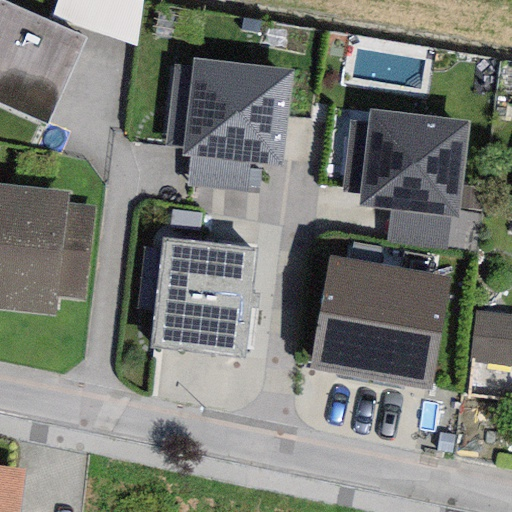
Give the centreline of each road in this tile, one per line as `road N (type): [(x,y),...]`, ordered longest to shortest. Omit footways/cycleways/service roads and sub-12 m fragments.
road 1 (residential): [(0,411),(491,511)]
road 2 (unknown): [(97,431),(144,141),(139,111),(121,86),(131,15)]
